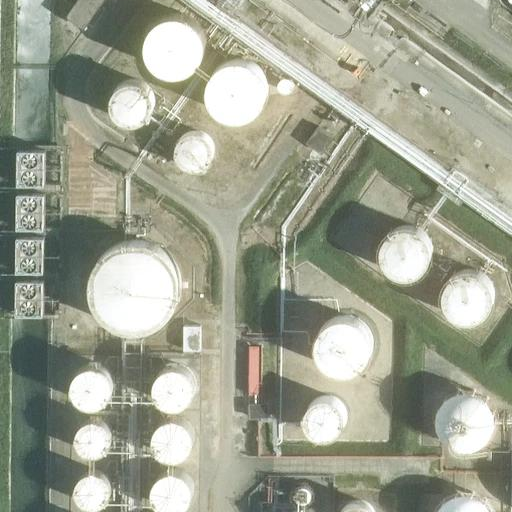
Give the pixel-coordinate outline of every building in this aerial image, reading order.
[(80,0),(97,13),(107,0),(80,0)] [(75,2),(69,15),(92,26),(98,13),(75,2)] [(206,46),(206,39),(205,32),(203,26),(201,21),(195,15),(190,11),(185,9),(178,7),(172,7),(168,7),(161,9),(155,13),(150,17),(147,21),(143,27),(142,33),(141,39),(142,46),(143,52),(147,58),(150,62),(156,67),(161,70),(168,72),(173,72),(179,72),(186,70),(191,67),(196,63),(200,58),(204,52),(206,46)] [(264,90),(265,84),(264,79),(263,74),(261,69),(257,64),(252,60),(246,56),(240,54),(236,54),(230,54),(224,55),(217,59),(214,61),(210,66),(206,71),(204,77),(204,84),(204,89),(205,94),(207,99),(211,104),(215,108),(222,112),(229,114),(233,115),(239,114),(246,113),(250,110),(255,106),(259,101),(262,96),(264,90)] [(153,106),(153,101),(153,97),(152,93),(150,89),(147,85),(143,82),(140,80),(132,78),(124,79),(120,80),(115,83),(111,87),(109,91),(107,95),(106,100),(107,104),(108,109),(109,113),(113,117),(120,122),(128,125),(133,124),(138,123),(142,121),(146,118),(149,114),(151,111),(153,106)] [(211,155),(211,151),(211,147),(210,143),(206,138),(201,134),(197,133),(193,132),(188,133),(185,134),(179,138),(175,144),(173,151),(174,158),(176,162),(178,165),(181,167),(185,169),(191,171),(195,171),(199,169),(206,165),(210,159),(211,155)] [(427,249),(427,244),(427,238),(425,234),(423,229),(420,226),(413,221),(408,219),(402,218),(394,220),(390,221),(385,225),(381,229),(379,234),(377,239),(377,243),(377,248),(378,253),(382,260),(386,263),(390,266),(394,268),(400,269),(404,269),(409,268),(414,266),(419,263),(423,259),(425,254),(427,249)] [(181,289),(182,279),(181,270),(178,262),(174,254),(168,246),(162,241),(153,236),(144,233),(135,232),(126,233),(116,236),(108,241),(101,246),(95,254),(91,261),(89,269),(88,279),(88,287),(91,296),(95,304),(101,312),(109,319),(116,322),(124,325),(132,326),(141,326),(151,324),(159,320),(167,313),(174,306),(178,298),(181,289)] [(491,297),(492,292),(491,287),(490,283),(487,277),(484,274),(477,269),(472,268),(467,267),(463,268),(457,269),(450,274),(447,278),(445,283),(443,291),(443,295),(444,301),(449,308),(452,311),(457,314),(461,316),(465,316),(469,316),(476,315),(481,312),(484,310),(487,306),(490,301),(491,297)] [(370,348),(371,342),(370,335),(369,330),(366,325),(363,321),(359,318),(355,315),(350,313),(343,312),(338,312),(332,313),(326,316),(322,320),(318,323),(315,329),(313,334),(312,341),(312,347),(314,352),(316,357),(319,361),(323,365),(328,368),(332,370),(339,371),(346,371),(351,370),(356,367),(361,364),(364,360),(368,355),(370,348)] [(113,381),(114,377),(113,370),(109,363),(105,360),(102,358),(96,357),(91,357),(88,358),(84,359),(80,362),(78,365),(76,369),(74,376),(75,383),(79,389),(82,392),(86,395),(92,396),(100,396),(103,394),(107,391),(110,388),(112,384),(113,381)] [(195,381),(195,377),(194,369),(190,364),(184,359),(181,358),(176,357),(170,358),(166,360),(162,362),(160,365),(158,368),(156,372),(156,376),(157,383),(160,390),(163,393),(166,395),(174,397),(178,397),(182,396),(188,392),(191,389),(194,386),(195,381)] [(492,421),(493,415),(492,408),(490,402),(488,398),(484,392),(478,388),(474,386),(466,384),(462,383),(456,384),(449,386),(445,388),(440,392),(435,398),(432,402),(431,408),(430,414),(430,420),(432,426),(435,432),(438,436),(444,441),(449,444),(454,446),(460,446),(466,446),(473,444),(478,442),(483,438),(488,433),(490,427),(492,421)] [(347,419),(347,415),(347,412),(346,408),(342,402),(336,398),(330,397),(323,397),(316,401),(312,407),(310,411),(310,415),(310,419),(311,423),(315,428),(320,432),(327,434),(334,433),(337,432),(341,429),(344,426),(346,423),(347,419)] [(193,436),(195,430),(194,424),(192,420),(190,418),(185,415),(179,413),(172,415),(168,418),(164,423),(163,429),(163,432),(164,436),(167,441),(173,445),(178,446),(185,445),(190,441),(193,436)] [(115,436),(117,430),(115,424),(112,419),(108,416),(101,414),(98,414),(93,416),(89,419),(86,424),(84,430),(86,436),(89,441),(94,445),(99,446),(106,445),(112,442),(115,436)] [(375,436),(373,472),(401,473),(403,437),(375,436)] [(115,487),(116,481),(115,476),(112,470),(107,466),(100,465),(93,466),(88,470),(85,475),(84,481),(85,487),(88,492),(90,494),(94,496),(99,497),(106,496),(111,492),(115,487)] [(197,488),(199,482),(198,476),(194,471),(191,468),(188,467),(183,466),(177,467),(173,469),(171,471),(167,476),(166,482),(168,488),(171,493),(173,495),(177,497),(183,498),(189,497),(192,495),(195,493),(197,488)] [(489,511),(488,506),(485,501),(482,497),(478,493),(472,489),(466,487),(460,487),(455,487),(448,489),(442,492),(438,496),(434,500),(431,506),(429,511),(489,511)]
